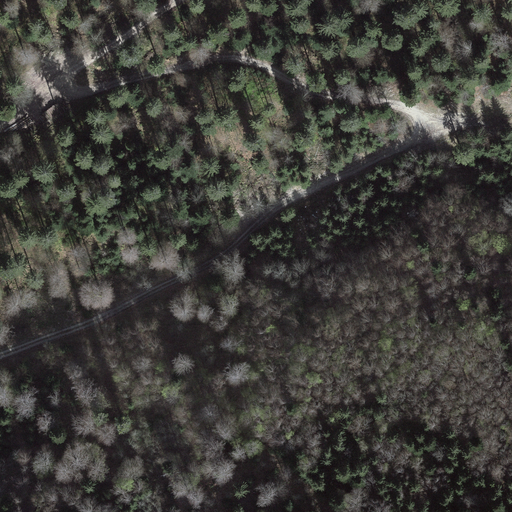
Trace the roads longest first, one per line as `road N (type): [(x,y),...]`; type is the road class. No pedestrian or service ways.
road 1 (track): [(0,349),(215,246),(419,129),(423,108),(399,96),(336,90),(248,55),(200,51),(0,115)]
road 2 (track): [(183,0),(0,115)]
